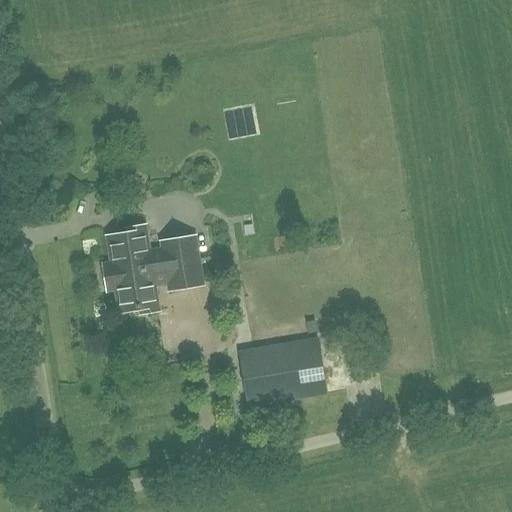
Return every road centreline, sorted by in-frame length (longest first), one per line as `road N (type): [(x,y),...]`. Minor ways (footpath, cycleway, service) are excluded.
road 1 (unclassified): [(56,506),(511,398)]
road 2 (unclassified): [(56,506),(0,172)]
